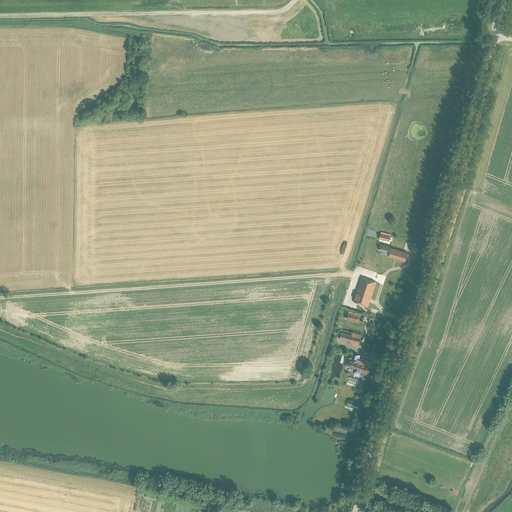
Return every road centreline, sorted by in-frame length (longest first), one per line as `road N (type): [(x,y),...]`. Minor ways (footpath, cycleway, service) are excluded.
road 1 (tertiary): [(354,511),(505,0)]
road 2 (track): [(358,273),(0,298)]
road 3 (track): [(269,11),(0,16)]
road 4 (track): [(373,438),(370,404),(401,317),(416,301)]
